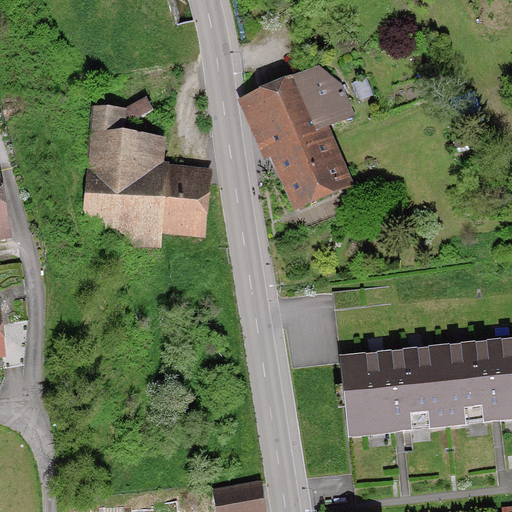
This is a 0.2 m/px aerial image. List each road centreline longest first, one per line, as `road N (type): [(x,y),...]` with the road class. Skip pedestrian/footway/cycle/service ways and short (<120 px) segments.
road 1 (tertiary): [(288,511),(204,0)]
road 2 (unclassified): [(51,511),(43,432),(19,414),(0,412)]
